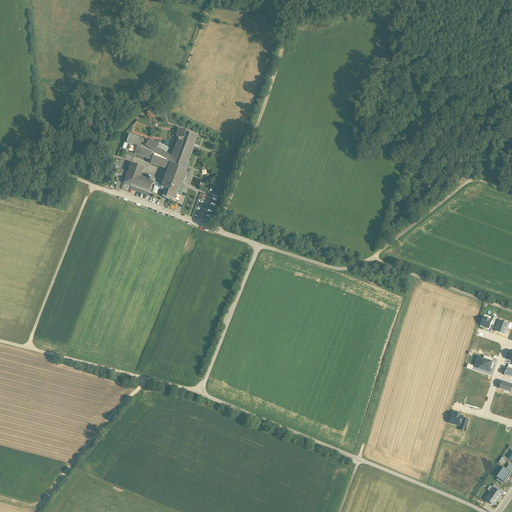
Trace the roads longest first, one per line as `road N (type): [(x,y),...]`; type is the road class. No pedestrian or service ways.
road 1 (unclassified): [(258,247),(200,393),(482,511)]
road 2 (unclassified): [(511,313),(374,260),(342,271),(258,247)]
road 3 (track): [(419,279),(340,511)]
road 4 (track): [(222,234),(283,52),(287,1)]
road 5 (track): [(200,393),(0,342)]
road 6 (track): [(27,348),(91,185)]
road 7 (unclassified): [(98,188),(258,247)]
road 8 (track): [(38,511),(147,380)]
